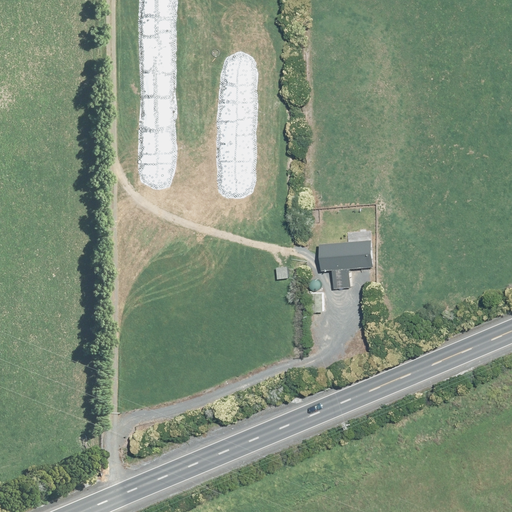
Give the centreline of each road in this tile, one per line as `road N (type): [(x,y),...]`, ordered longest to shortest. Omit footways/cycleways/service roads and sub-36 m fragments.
road 1 (track): [(119,498),(110,0)]
road 2 (secondary): [(511,332),(86,511)]
